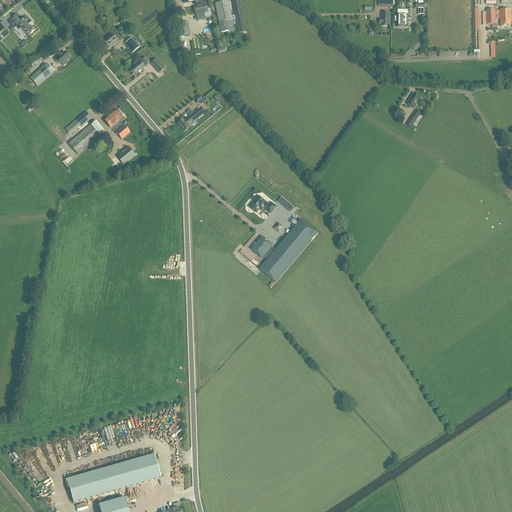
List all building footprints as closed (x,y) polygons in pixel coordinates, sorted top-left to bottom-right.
[(232,0),(238,33),(246,32),(240,0),(232,0)] [(200,6),(194,7),(195,11),(196,15),(197,21),(206,19),(206,17),(212,16),(210,8),(208,9),(207,6),(209,6),(209,2),(199,3),(200,6)] [(219,23),(220,26),(218,26),(219,33),(221,33),(234,31),(232,21),(229,2),(215,4),(219,23)] [(398,10),(397,28),(408,28),(408,15),(408,10),(398,10)] [(500,11),(495,11),(486,11),(487,25),(496,24),(496,19),(500,18),(501,26),(511,26),(510,10),(500,11)] [(391,13),(381,13),(381,20),(380,20),(380,24),(381,24),(381,26),(390,27),(391,13)] [(35,30),(31,26),(32,26),(29,22),(28,23),(25,19),(22,21),(21,22),(16,16),(13,19),(9,23),(12,26),(15,24),(17,26),(16,27),(19,31),(20,29),(25,35),(26,33),(28,36),(31,34),(32,33),(35,30)] [(190,35),(188,23),(177,24),(179,37),(190,35)] [(122,28),(117,32),(122,38),(126,34),(122,28)] [(105,45),(109,49),(113,46),(113,47),(118,42),(114,38),(115,37),(112,34),(108,38),(109,39),(104,42),(106,45),(105,45)] [(132,53),(139,47),(132,38),(125,44),(132,53)] [(65,52),(56,59),(60,63),(61,65),(62,65),(63,66),(66,64),(65,62),(70,58),(65,52)] [(145,58),(142,61),(131,70),(135,75),(150,63),(145,58)] [(164,69),(156,60),(151,64),(159,74),(164,69)] [(54,72),(47,64),(30,79),(37,87),(54,72)] [(421,100),(420,99),(421,98),(414,94),(407,105),(414,109),(419,102),(421,100)] [(178,125),(177,125),(180,128),(181,128),(184,132),(185,131),(186,131),(188,129),(191,126),(190,124),(203,114),(199,109),(194,114),(190,109),(186,112),(190,117),(186,120),(188,122),(185,123),(182,120),(177,124),(178,125)] [(124,119),(123,118),(123,117),(117,110),(104,121),(110,128),(120,120),(121,121),(124,119)] [(408,122),(408,123),(406,126),(414,131),(416,128),(413,126),(421,114),(416,110),(408,122)] [(76,120),(81,125),(82,127),(91,119),(86,112),(76,120)] [(90,125),(68,144),(78,155),(100,137),(103,140),(108,135),(104,131),(96,121),(91,126),(90,125)] [(116,133),(122,140),(130,133),(124,125),(116,133)] [(119,154),(116,156),(124,166),(136,156),(128,146),(126,148),(119,153),(119,154)] [(88,162),(82,164),(88,179),(94,177),(88,162)] [(253,201),(254,202),(250,207),(256,213),(256,212),(256,211),(258,208),(262,211),(265,208),(266,209),(266,210),(271,214),(276,207),(271,203),(269,206),(259,196),(257,199),(256,198),(253,201)] [(284,208),(288,203),(289,203),(282,197),(278,202),(278,203),(284,208)] [(271,245),(263,239),(253,251),(261,258),(262,256),(267,261),(260,270),(276,283),(317,234),(301,221),(297,221),(294,218),(290,223),(293,226),(294,230),(276,251),(270,247),(271,245)] [(73,503),(161,479),(154,455),(67,480),(73,503)] [(139,511),(148,511),(144,496),(136,498),(139,511)] [(128,511),(125,498),(99,506),(100,511),(128,511)]
